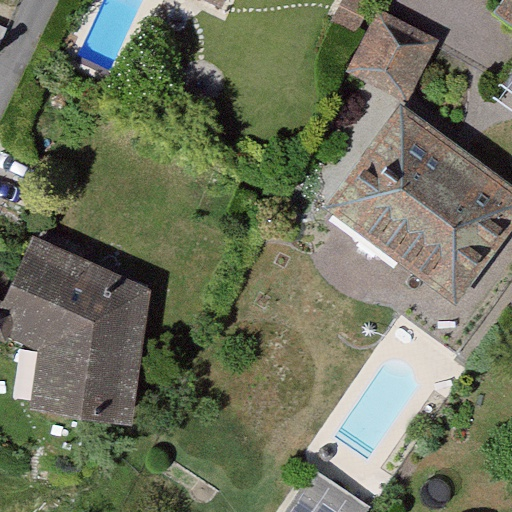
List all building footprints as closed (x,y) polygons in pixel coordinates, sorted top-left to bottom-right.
[(195,0),(194,2),(227,17),(235,0),(195,0)] [(353,74),(415,95),(436,34),(373,13),(353,74)] [(476,314),(511,261),(511,182),(406,110),(333,217),(476,314)] [(160,294),(38,242),(0,330),(0,337),(43,355),(40,415),(143,434),(160,294)] [(307,478),(292,511),(356,511),(361,501),(307,478)]
